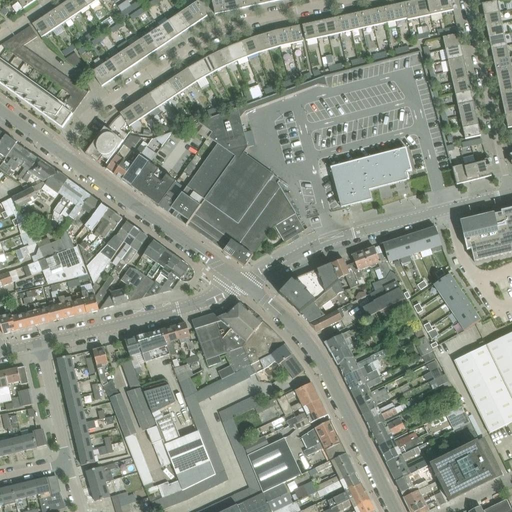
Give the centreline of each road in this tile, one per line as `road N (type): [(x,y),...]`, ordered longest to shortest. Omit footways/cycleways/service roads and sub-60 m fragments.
road 1 (residential): [(343,0),(222,31),(107,100),(62,154)]
road 2 (tertiary): [(242,284),(331,239),(510,192)]
road 3 (tertiary): [(394,511),(316,357),(242,284)]
road 4 (tertiary): [(242,284),(62,154)]
road 5 (tertiary): [(41,342),(178,309),(242,284)]
road 6 (residential): [(510,192),(467,0)]
road 7 (residential): [(66,462),(41,342)]
